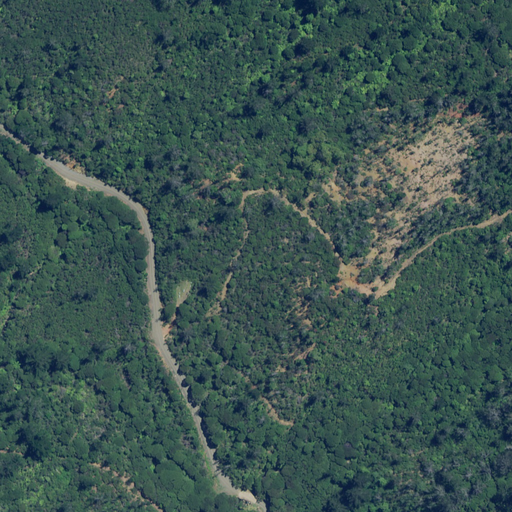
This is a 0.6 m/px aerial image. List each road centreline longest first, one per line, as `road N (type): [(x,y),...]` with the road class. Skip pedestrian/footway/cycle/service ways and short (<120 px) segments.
road 1 (residential): [(0,121),(71,143),(137,201),(148,235),(153,328),(224,480),(266,511)]
road 2 (track): [(172,511),(116,474),(78,460),(0,450)]
